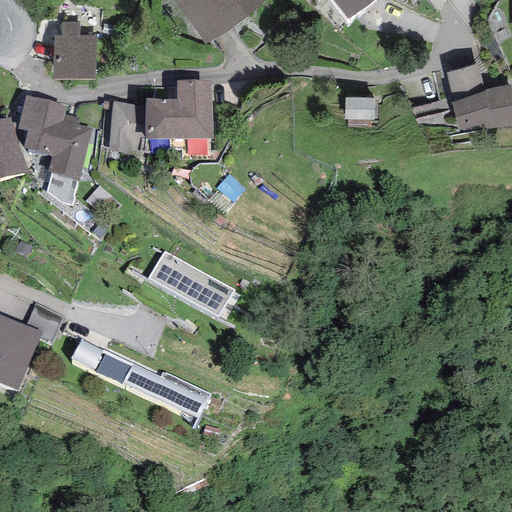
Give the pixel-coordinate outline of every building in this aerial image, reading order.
[(177,0),(204,37),(255,0),(177,0)] [(339,0),(348,11),(362,0),(339,0)] [(79,20),(61,19),(61,30),(54,29),(52,67),(94,69),(96,31),(78,30),(79,20)] [(479,56),(447,66),(460,125),(485,119),(486,128),(511,124),(511,83),(511,80),(484,82),(479,56)] [(145,109),(145,136),(145,142),(213,141),(211,84),(176,85),(177,103),(144,104),(145,109)] [(375,92),(346,91),(344,116),(348,116),(370,117),(374,117),(375,92)] [(78,183),(91,131),(78,128),(80,120),(64,116),(66,109),(26,99),(18,132),(27,134),(22,152),(44,158),(40,174),(51,176),(47,194),(60,204),(73,208),(78,183)] [(145,136),(145,109),(113,105),(109,153),(129,155),(130,150),(138,152),(141,136),(145,136)] [(370,126),(370,117),(348,116),(347,125),(370,126)] [(11,120),(0,123),(0,183),(28,175),(11,120)] [(229,176),(216,190),(231,204),(244,189),(229,176)] [(32,248),(20,242),(14,254),(26,260),(32,248)] [(234,291),(164,253),(148,283),(217,321),(234,291)] [(42,337),(41,340),(51,345),(63,318),(35,305),(25,329),(42,337)] [(42,337),(25,329),(0,318),(0,388),(17,396),(41,340),(42,337)] [(160,379),(81,343),(72,362),(197,421),(209,396),(163,374),(160,379)]
